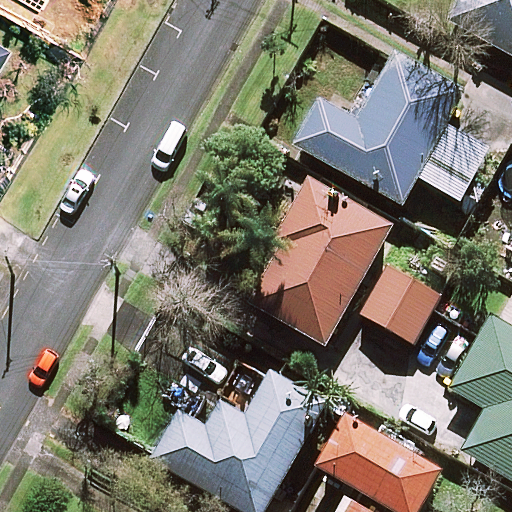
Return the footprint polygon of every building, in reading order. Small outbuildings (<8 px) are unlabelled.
[(511,0),(454,0),(444,18),(511,56),(511,0)] [(463,96),(391,55),(352,121),(317,101),(290,147),(398,208),(463,96)] [(391,234),(309,187),(241,304),(323,351),(391,234)] [(436,299),(387,271),(359,319),(408,348),(436,299)] [(483,412),(460,453),(511,482),(511,335),(487,321),(446,391),(483,412)] [(263,511),(324,407),(265,373),(238,419),(192,392),(150,465),(232,511),(263,511)] [(427,511),(446,480),(340,419),(310,470),(382,511),(427,511)] [(362,511),(346,503),(340,511),(362,511)]
